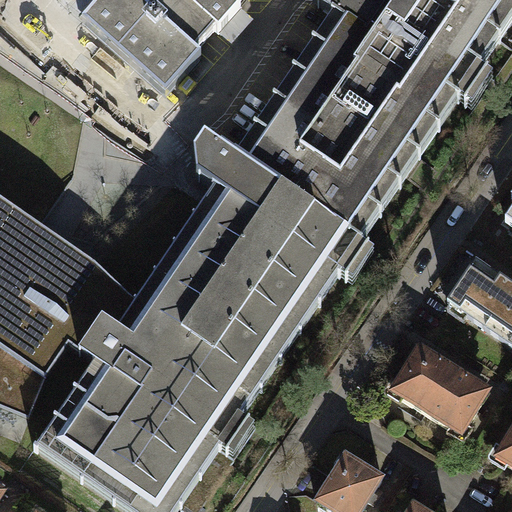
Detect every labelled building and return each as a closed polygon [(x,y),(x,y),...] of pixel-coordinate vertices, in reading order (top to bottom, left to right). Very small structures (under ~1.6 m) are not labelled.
[(57,0),(84,24),(104,0),(57,0)] [(195,58),(141,10),(150,0),(104,0),(84,24),(80,29),(160,99),(195,58)] [(150,0),(141,10),(195,58),(245,0),(150,0)] [(340,275),(478,72),(375,0),(325,0),(323,5),(333,13),(237,158),(204,142),(192,155),(194,179),(215,190),(340,275)] [(511,0),(375,0),(478,72),(511,23),(511,0)] [(126,511),(178,511),(340,275),(215,190),(137,304),(117,332),(102,322),(81,353),(96,363),(36,451),(126,511)] [(98,264),(0,199),(0,409),(30,423),(43,386),(71,346),(81,353),(102,322),(117,332),(137,304),(98,264)] [(511,348),(511,288),(476,265),(448,306),(511,348)] [(460,437),(487,393),(416,350),(389,395),(460,437)] [(511,472),(511,430),(494,461),(511,472)] [(361,511),(381,481),(344,458),(315,503),(317,509),(320,511),(361,511)]
